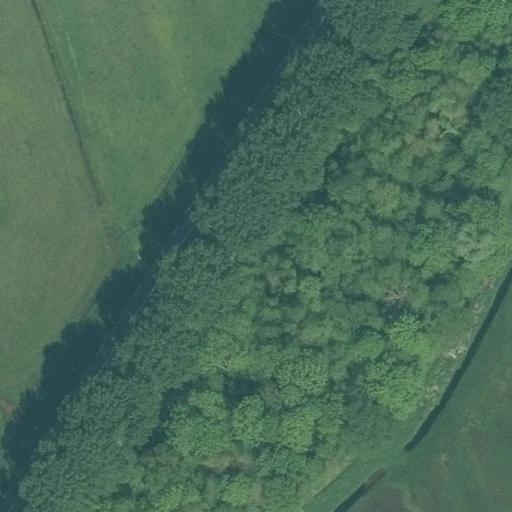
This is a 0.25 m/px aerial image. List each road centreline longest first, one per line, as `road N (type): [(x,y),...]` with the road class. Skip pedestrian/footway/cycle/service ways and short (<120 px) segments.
road 1 (primary): [(7,511),(333,0)]
road 2 (track): [(280,511),(414,360),(511,190)]
